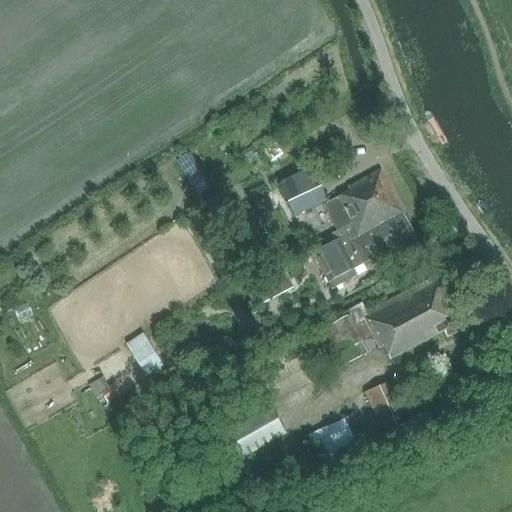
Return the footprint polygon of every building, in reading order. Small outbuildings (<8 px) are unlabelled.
[(277,183),(286,203),(318,188),(310,169),(277,183)] [(323,206),(337,232),(332,235),(334,238),(398,204),(380,171),(348,188),(350,192),(323,206)] [(292,216),(314,207),(311,198),(289,207),(292,216)] [(415,238),(398,204),(334,238),(336,242),(314,254),(333,290),(345,284),(357,276),(354,270),(415,238)] [(209,265),(218,258),(210,246),(200,252),(209,265)] [(256,309),(294,289),(282,266),(263,276),(264,277),(245,287),(256,309)] [(447,339),(463,330),(435,277),(367,313),(362,304),(343,314),(345,318),(323,330),(329,340),(338,335),(346,350),(335,356),(341,367),(367,353),(361,343),(373,337),(379,349),(383,347),(390,360),(443,332),(447,339)] [(155,354),(143,334),(126,345),(138,364),(155,354)] [(277,371),(287,403),(304,398),(294,366),(277,371)] [(277,400),(266,377),(252,385),(263,407),(277,400)] [(394,456),(422,444),(411,422),(400,398),(409,394),(402,377),(365,393),(388,445),(366,457),(372,468),(394,456)] [(269,408),(217,436),(233,465),(286,436),(269,408)] [(368,448),(353,414),(344,418),(345,420),(307,437),(323,472),(361,454),(359,452),(368,448)]
